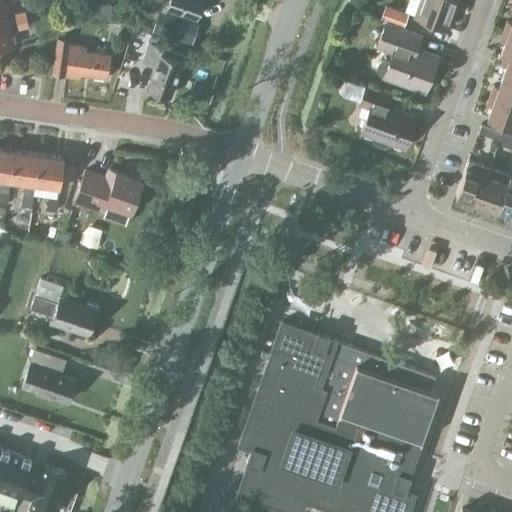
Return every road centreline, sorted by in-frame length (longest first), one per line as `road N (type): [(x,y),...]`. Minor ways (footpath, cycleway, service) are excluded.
road 1 (tertiary): [(118,511),(243,152)]
road 2 (residential): [(243,152),(164,130),(0,107)]
road 3 (residential): [(485,0),(409,213)]
road 4 (residential): [(409,213),(243,152)]
road 5 (tertiary): [(243,152),(298,0)]
road 6 (residential): [(511,486),(476,473),(511,371)]
